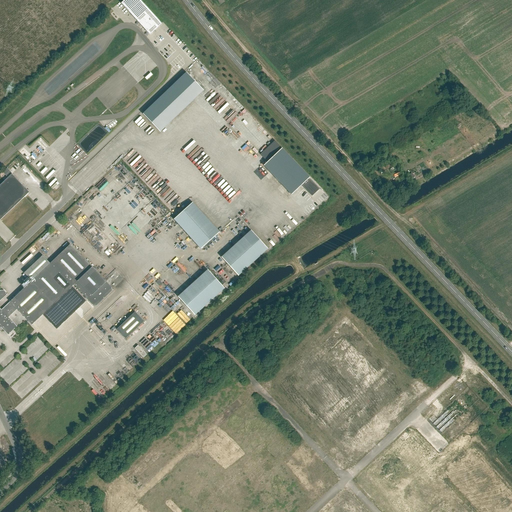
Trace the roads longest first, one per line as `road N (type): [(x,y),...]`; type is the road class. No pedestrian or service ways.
road 1 (primary): [(511,352),(186,0)]
road 2 (track): [(511,331),(202,0)]
road 3 (unclassified): [(0,262),(133,136),(258,186)]
road 4 (unknown): [(346,479),(474,362),(511,401)]
road 5 (unknown): [(252,381),(346,479)]
road 6 (unknown): [(449,489),(434,474),(473,442),(511,481)]
